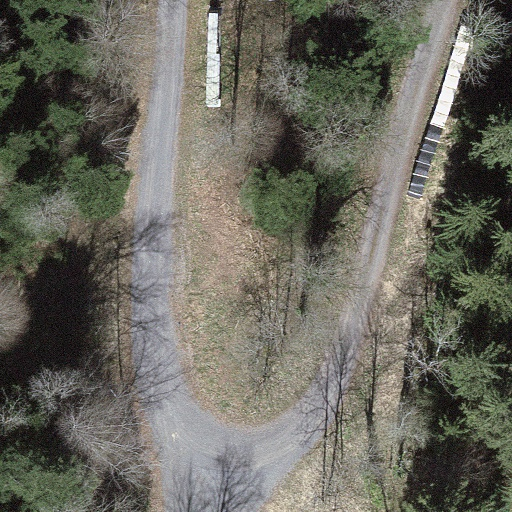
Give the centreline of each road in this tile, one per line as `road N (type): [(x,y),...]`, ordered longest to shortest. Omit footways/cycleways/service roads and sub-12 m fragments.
road 1 (track): [(445,0),(387,233),(302,439),(220,501)]
road 2 (track): [(220,501),(167,405),(138,264),(173,0)]
